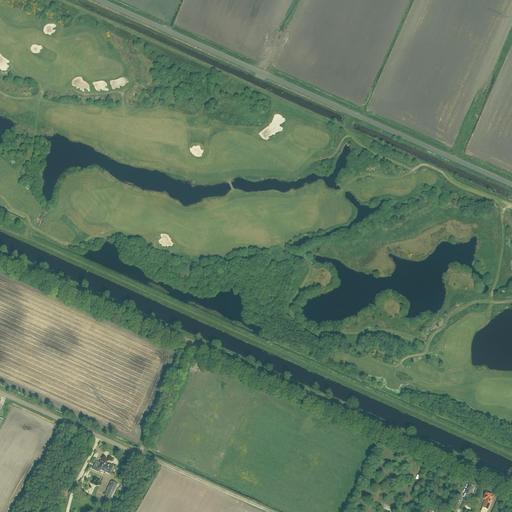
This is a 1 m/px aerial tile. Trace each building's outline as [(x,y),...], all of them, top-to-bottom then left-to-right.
[(188,368),(194,370),(197,362),(191,360),(188,368)] [(110,474),(113,467),(100,462),(97,469),(94,467),(93,470),(98,472),(99,469),(110,474)] [(118,485),(111,482),(105,495),(112,499),(118,485)] [(469,485),(465,494),(464,498),(470,500),(472,496),(471,496),(473,491),(475,487),(469,485)] [(489,510),(492,502),(491,501),(493,496),(487,493),(484,499),(486,500),(483,508),(489,510)]
